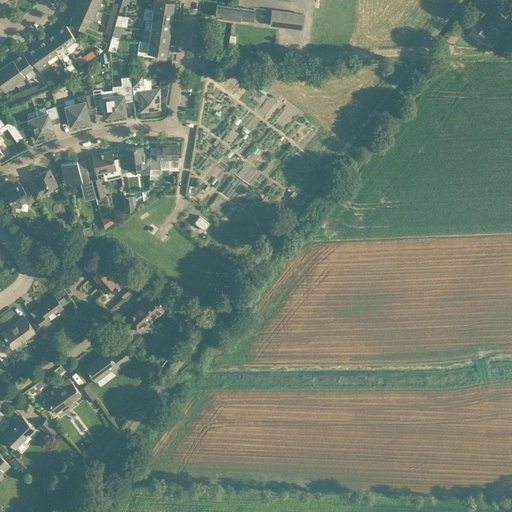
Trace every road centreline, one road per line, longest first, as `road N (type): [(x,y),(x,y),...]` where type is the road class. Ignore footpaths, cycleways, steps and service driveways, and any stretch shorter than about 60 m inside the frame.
road 1 (residential): [(180,64),(422,51)]
road 2 (residential): [(0,400),(93,334),(95,315),(60,274),(28,267)]
road 3 (residential): [(0,174),(72,139),(170,126)]
road 4 (residential): [(170,126),(186,128),(190,138),(179,207),(160,234)]
